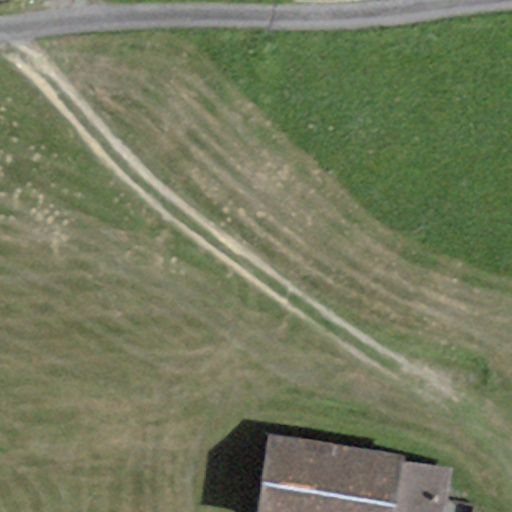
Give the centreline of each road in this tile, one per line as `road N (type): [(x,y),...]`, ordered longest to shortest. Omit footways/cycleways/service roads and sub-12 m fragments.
road 1 (track): [(408,381),(5,24)]
road 2 (track): [(5,24),(385,0)]
